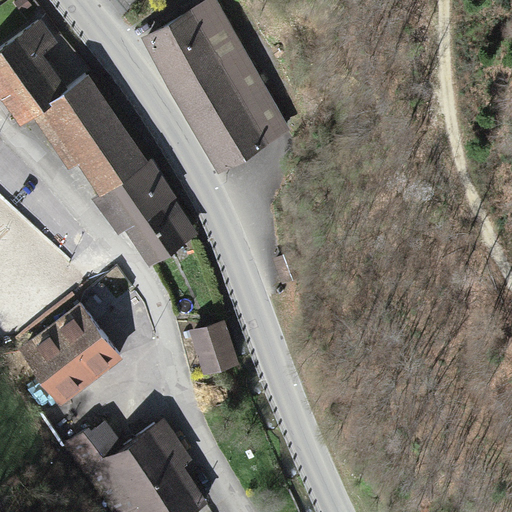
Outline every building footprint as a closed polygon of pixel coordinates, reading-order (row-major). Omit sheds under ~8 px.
[(10,0),(0,0),(0,33),(23,20),(10,0)] [(211,0),(198,0),(143,32),(217,161),(282,124),(211,0)] [(23,20),(0,37),(0,92),(16,113),(65,74),(23,20)] [(139,148),(84,68),(29,106),(63,156),(72,150),(93,179),(139,148)] [(167,189),(139,148),(93,179),(99,187),(92,192),(114,225),(121,220),(146,255),(187,227),(163,192),(167,189)] [(72,286),(2,206),(0,207),(0,320),(14,336),(72,286)] [(81,299),(23,342),(60,393),(119,351),(81,299)] [(220,318),(192,326),(204,364),(232,356),(220,318)] [(86,466),(117,511),(174,511),(197,497),(172,461),(181,455),(157,419),(86,466)]
